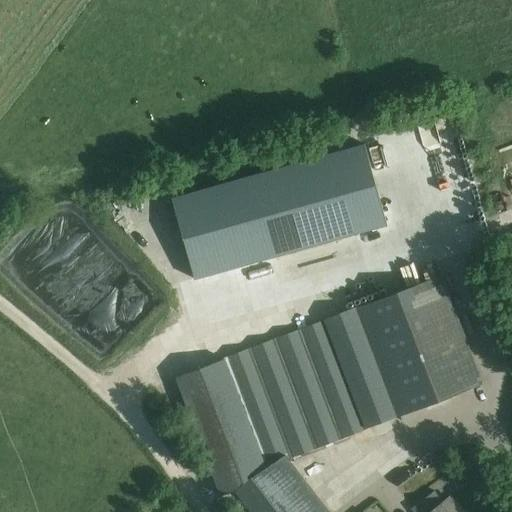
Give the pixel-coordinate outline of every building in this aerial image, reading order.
[(174,196),(195,278),(389,228),(368,146),(174,196)] [(266,466),(288,458),(481,388),(441,278),(225,359),(175,378),(223,503),(234,493),(233,491),(266,466)] [(464,398),(467,428),(492,426),(489,396),(464,398)] [(330,511),(288,458),(266,466),(233,491),(234,493),(248,511),(330,511)] [(470,463),(451,464),(452,484),(471,483),(470,463)] [(460,511),(449,497),(443,502),(434,491),(411,509),(413,511),(460,511)]
